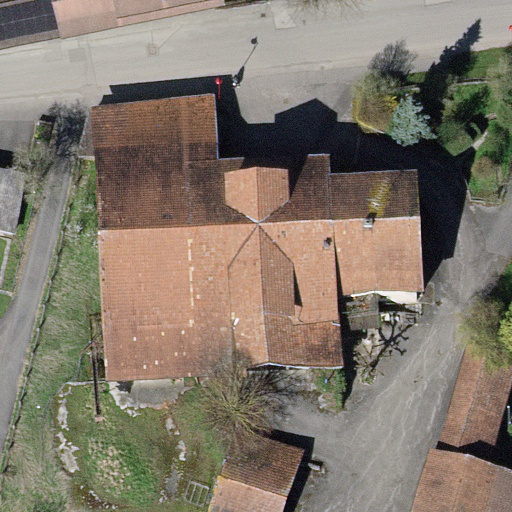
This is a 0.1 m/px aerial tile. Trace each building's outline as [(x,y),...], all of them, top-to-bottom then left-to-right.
[(0,0),(0,49),(58,38),(50,0),(0,0)] [(50,0),(58,38),(225,5),(224,0),(50,0)] [(90,106),(106,380),(231,373),(219,158),(216,99),(90,106)] [(330,152),(219,158),(231,373),(342,368),(339,295),(332,173),(330,152)] [(417,168),(332,173),(339,295),(424,290),(417,168)] [(25,174),(0,169),(0,232),(13,235),(25,174)] [(433,455),(483,470),(511,372),(511,364),(464,350),(433,455)] [(222,440),(203,511),(273,511),(287,457),(222,440)] [(424,453),(406,511),(511,511),(511,479),(483,470),(433,455),(424,453)]
